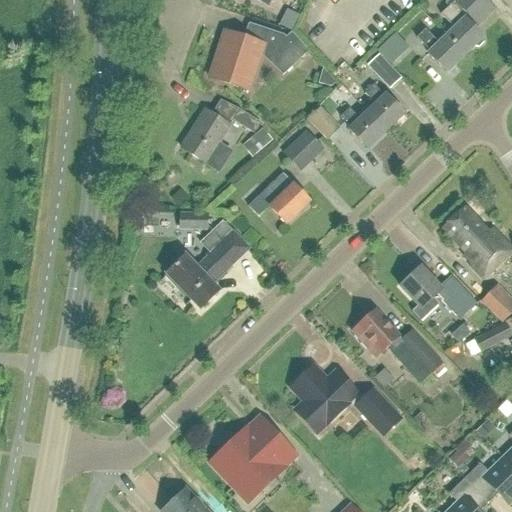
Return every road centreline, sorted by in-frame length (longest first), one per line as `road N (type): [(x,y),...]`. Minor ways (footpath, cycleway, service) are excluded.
road 1 (unclassified): [(50,449),(111,456),(139,449),(484,119)]
road 2 (primary): [(50,449),(93,184),(106,0)]
